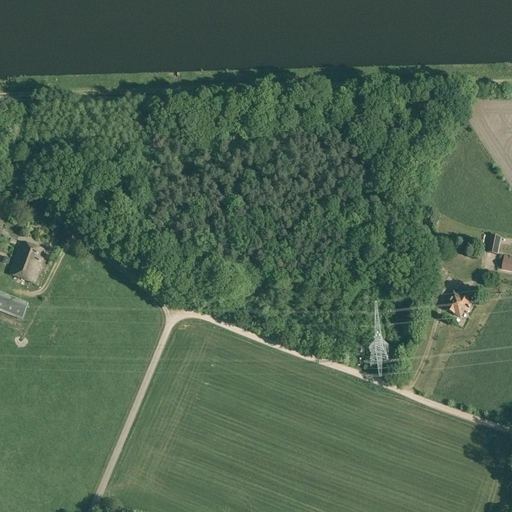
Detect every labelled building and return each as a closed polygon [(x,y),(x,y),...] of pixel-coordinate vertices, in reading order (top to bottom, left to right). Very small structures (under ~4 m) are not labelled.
[(66,219),(75,227),(82,219),(72,211),(66,219)] [(95,242),(104,250),(111,241),(102,234),(95,242)] [(501,238),(490,236),(487,253),(497,255),(501,238)] [(10,275),(34,284),(46,252),(21,243),(10,275)] [(511,257),(505,256),(502,270),(511,271),(511,257)] [(446,309),(460,318),(464,311),(467,313),(472,304),(468,302),(468,301),(461,297),(460,297),(461,294),(459,293),(460,293),(455,290),(453,293),(452,292),(448,298),(447,301),(450,303),(446,309)] [(0,294),(0,312),(22,321),(29,304),(1,293),(0,294)]
